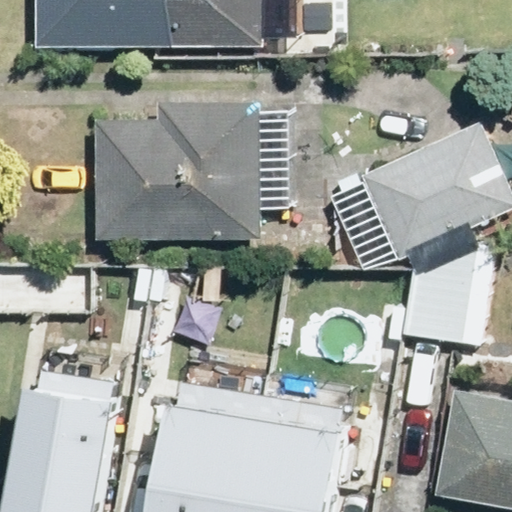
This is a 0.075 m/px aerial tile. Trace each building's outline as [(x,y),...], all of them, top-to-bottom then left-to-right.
[(55,0),(56,27),(278,25),(277,0),(55,0)] [(123,95),(125,229),(274,227),(273,93),(123,95)] [(364,163),(392,237),(511,193),(511,182),(488,118),(364,163)] [(428,245),(409,319),(479,336),(498,262),(428,245)] [(47,367),(24,511),(115,511),(135,380),(47,367)] [(189,375),(166,511),(344,511),(362,402),(189,375)] [(511,399),(468,392),(451,491),(511,501),(511,399)]
